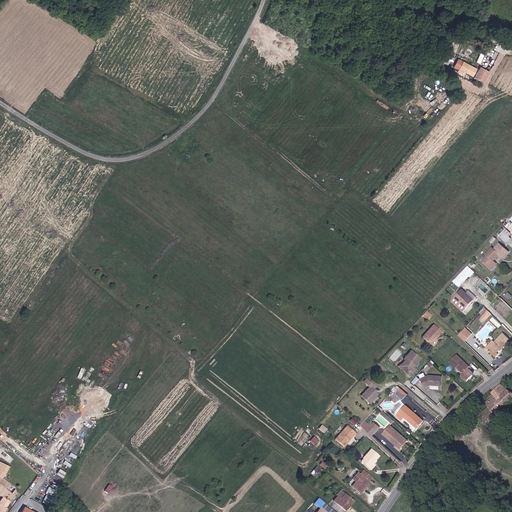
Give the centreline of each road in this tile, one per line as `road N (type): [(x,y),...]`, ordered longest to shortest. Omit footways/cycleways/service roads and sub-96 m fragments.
road 1 (unclassified): [(0,100),(98,156),(141,153),(208,103),(262,0)]
road 2 (tertiary): [(384,511),(451,418),(511,367)]
